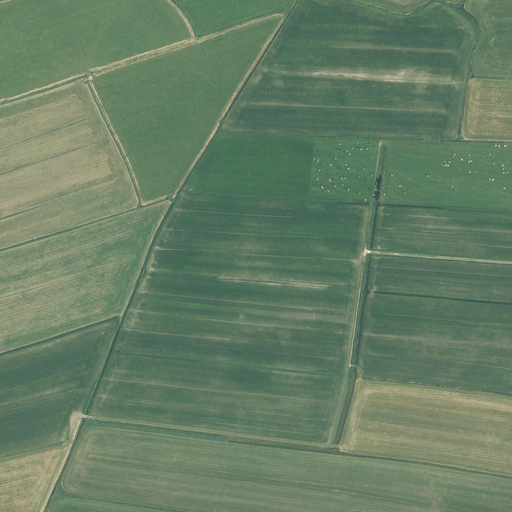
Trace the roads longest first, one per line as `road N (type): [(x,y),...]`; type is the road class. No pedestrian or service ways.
road 1 (track): [(70,442),(152,232),(292,0)]
road 2 (track): [(511,262),(364,251)]
